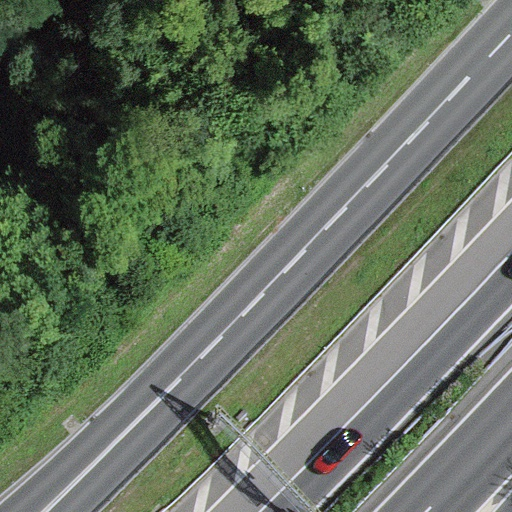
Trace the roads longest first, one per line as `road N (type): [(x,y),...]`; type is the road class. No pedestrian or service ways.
road 1 (motorway): [(511,32),(175,384)]
road 2 (motorway): [(511,276),(289,511)]
road 3 (motorway): [(175,384),(25,511)]
road 4 (motorway): [(175,384),(61,511)]
road 5 (motorway): [(428,511),(511,423)]
